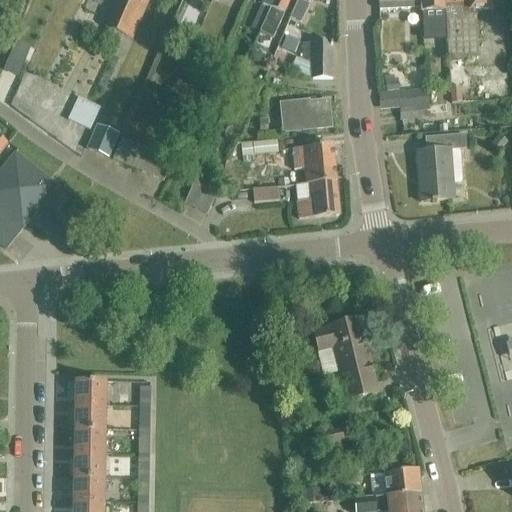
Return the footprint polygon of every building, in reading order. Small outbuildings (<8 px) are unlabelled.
[(147,0),(139,0),(137,3),(129,0),(115,0),(103,27),(130,40),(148,0),(147,0)] [(272,0),(269,10),(258,34),(272,40),(289,0),(294,0),(297,1),(297,0),(272,0)] [(269,10),(272,0),(263,0),(261,6),(269,10)] [(297,0),(297,1),(289,21),(299,25),(310,0),(320,0),(328,3),(329,0),(297,0)] [(408,10),(408,2),(418,2),(417,0),(377,0),(378,11),(408,10)] [(417,0),(418,2),(418,10),(419,14),(421,14),(422,40),(445,39),(444,25),(443,0),(417,0)] [(486,0),(443,0),(444,25),(445,39),(446,63),(446,64),(477,61),(474,12),(487,11),(486,0)] [(511,24),(505,8),(490,14),(496,29),(511,24)] [(17,78),(30,46),(15,40),(2,72),(17,78)] [(310,63),(310,81),(331,81),(330,44),(302,45),(302,63),(310,63)] [(395,79),(383,80),(385,91),(396,90),(395,79)] [(198,97),(173,86),(165,106),(190,117),(198,97)] [(460,104),(458,88),(449,89),(450,105),(460,104)] [(427,105),(426,94),(397,96),(398,108),(427,105)] [(89,130),(99,108),(77,98),(67,120),(89,130)] [(306,103),(279,106),(282,135),(329,131),(327,103),(307,105),(306,103)] [(427,107),(398,109),(399,121),(428,118),(428,115),(427,107)] [(266,122),(258,122),(258,135),(267,134),(266,122)] [(107,158),(117,133),(97,124),(86,149),(107,158)] [(424,152),(415,153),(419,203),(452,201),(451,185),(460,185),(461,182),(459,153),(458,151),(464,150),(463,136),(423,139),(424,152)] [(498,136),(492,143),(501,151),(507,144),(498,136)] [(146,150),(121,140),(113,160),(137,171),(146,150)] [(252,144),(240,145),(241,160),(253,159),(276,157),(275,142),(252,144)] [(305,187),(335,183),(331,147),(291,151),(293,172),(303,171),(305,184),(305,187)] [(146,150),(137,171),(162,181),(171,161),(146,150)] [(0,172),(0,247),(4,251),(54,188),(14,155),(0,172)] [(197,173),(192,184),(204,189),(215,194),(220,183),(209,178),(197,173)] [(338,217),(335,183),(305,187),(305,184),(294,185),(296,204),(298,221),(338,217)] [(195,209),(204,189),(192,184),(184,204),(195,209)] [(255,190),(257,205),(277,203),(276,188),(255,190)] [(207,214),(215,194),(204,189),(195,209),(207,214)] [(327,332),(313,335),(318,355),(332,351),(345,403),(376,395),(358,320),(326,328),(327,332)] [(74,383),(74,408),(104,408),(105,383),(74,383)] [(139,388),(139,408),(149,408),(149,388),(139,388)] [(74,408),(73,431),(104,432),(104,408),(74,408)] [(149,408),(139,408),(139,428),(148,428),(149,428),(149,408)] [(345,450),(340,428),(314,434),(318,451),(327,448),(328,455),(345,450)] [(73,431),(73,455),(103,456),(104,432),(73,431)] [(138,436),(138,458),(148,458),(148,436),(138,436)] [(103,456),(73,455),(72,479),(103,480),(103,456)] [(148,458),(138,458),(138,476),(148,476),(148,458)] [(383,474),(370,475),(372,499),(385,498),(420,495),(417,471),(383,474)] [(103,480),(72,479),(72,503),(102,504),(103,480)] [(138,484),(137,504),(147,504),(148,484),(138,484)] [(319,489),(302,491),(303,504),(320,503),(319,489)] [(372,499),(352,501),(353,511),(421,511),(420,495),(385,498),(372,499)] [(102,511),(102,504),(72,503),(71,511),(102,511)]
